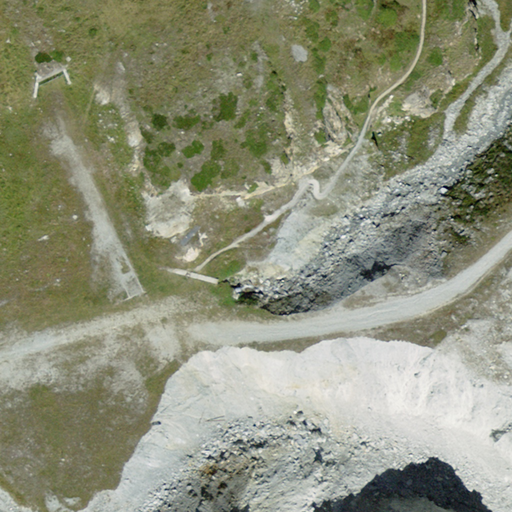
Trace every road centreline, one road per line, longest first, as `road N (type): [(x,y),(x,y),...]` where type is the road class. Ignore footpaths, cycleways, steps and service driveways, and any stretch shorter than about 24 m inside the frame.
road 1 (track): [(511,230),(487,255),(402,307),(309,327),(152,339)]
road 2 (track): [(152,339),(0,363)]
